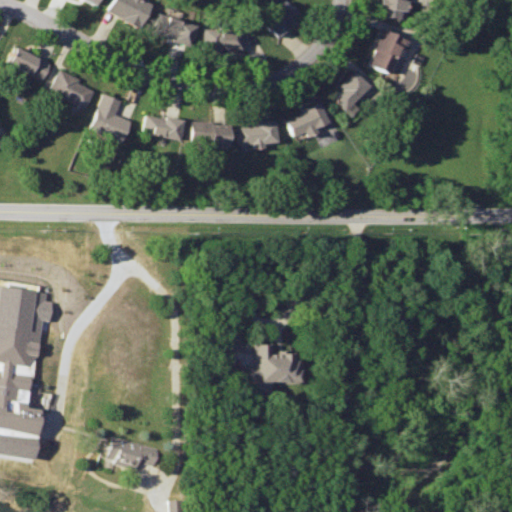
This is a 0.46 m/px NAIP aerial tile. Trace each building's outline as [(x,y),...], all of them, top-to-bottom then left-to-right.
[(141,0),(111,0),(106,10),(140,28),(151,5),(141,0)] [(285,0),(281,0),(261,24),(277,38),(300,13),(285,0)] [(377,0),(376,15),(400,18),(402,0),(377,0)] [(160,13),(153,32),(189,44),(196,25),(160,13)] [(380,26),(364,62),(386,72),(402,35),(380,26)] [(207,30),(207,49),(242,49),(242,30),(207,30)] [(13,45),(6,63),(39,78),(47,61),(13,45)] [(56,67),(47,92),(82,108),(91,90),(75,82),(77,77),(56,67)] [(352,69),(335,86),(337,89),(329,97),(342,110),(366,85),(352,69)] [(101,93),(89,125),(122,139),(128,119),(114,114),(120,100),(101,93)] [(316,103),(282,118),(292,136),(324,121),(316,103)] [(145,111),(140,131),(178,138),(180,118),(145,111)] [(236,127),(238,144),(275,139),(272,117),(252,120),(253,125),(236,127)] [(192,119),(189,140),(226,142),(227,122),(192,119)] [(0,312),(0,431),(32,437),(37,406),(24,403),(33,338),(16,314),(0,312)] [(250,343),(250,381),(296,383),(298,354),(271,354),(271,344),(250,343)] [(101,460),(132,468),(134,462),(150,466),(154,447),(107,436),(101,460)]
